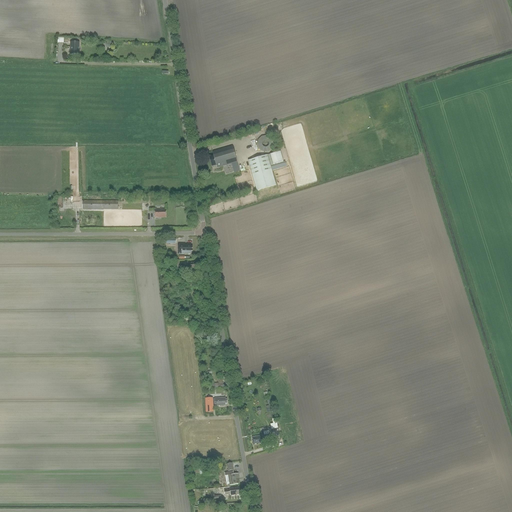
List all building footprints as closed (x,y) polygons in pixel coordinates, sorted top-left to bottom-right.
[(70,43),(70,55),(79,55),(80,43),(70,43)] [(260,151),(272,151),(271,136),(259,137),(260,151)] [(217,169),(237,163),(233,146),(212,152),(214,157),(209,158),(212,167),(216,166),(217,169)] [(273,165),(283,162),(280,152),(270,155),(273,165)] [(257,192),(276,186),(271,166),(268,156),(248,161),(257,192)] [(122,197),(81,197),(81,205),(122,205),(122,197)] [(155,218),(166,218),(166,211),(161,211),(161,210),(156,210),(156,211),(155,211),(155,218)] [(179,244),(178,254),(191,255),(191,252),(193,252),(193,247),(191,247),(191,244),(179,244)] [(186,266),(187,271),(191,271),(191,269),(201,268),(200,262),(190,264),(190,265),(186,266)] [(223,388),(223,380),(218,380),(218,383),(217,383),(217,385),(210,385),(210,388),(217,388),(223,388)] [(225,398),(215,399),(212,400),(212,399),(205,399),(206,412),(213,412),(213,405),(215,405),(215,406),(225,405),(225,404),(227,403),(227,400),(225,400),(225,398)] [(270,435),(252,438),(253,445),(263,443),(276,441),(276,439),(271,440),(270,435)] [(225,476),(228,475),(230,485),(239,484),(238,474),(233,475),(233,472),(225,473),(225,476)] [(239,487),(230,489),(230,490),(229,490),(229,487),(222,488),(222,491),(221,491),(222,495),(230,495),(230,496),(231,495),(231,496),(234,496),(234,495),(240,494),(239,487)]
